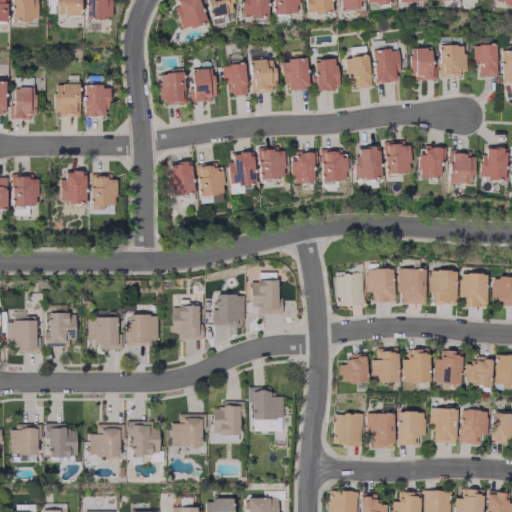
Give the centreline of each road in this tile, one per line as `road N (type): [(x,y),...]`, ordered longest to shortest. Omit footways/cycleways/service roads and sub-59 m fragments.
road 1 (residential): [(0,382),(148,383),(272,344),(379,328),(511,335)]
road 2 (residential): [(511,233),(347,223),(145,261),(0,258)]
road 3 (residential): [(0,145),(144,143),(272,124),(462,115)]
road 4 (residential): [(307,229),(321,336),(311,511)]
road 5 (residential): [(149,0),(136,39),(145,261)]
road 6 (residential): [(315,471),(511,470)]
